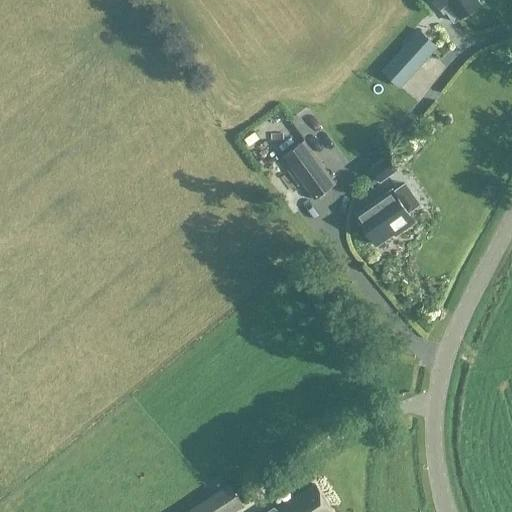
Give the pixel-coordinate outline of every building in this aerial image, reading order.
[(477,0),(433,0),(439,8),(443,5),(454,21),(480,3),(477,0)] [(437,47),(419,31),(383,71),(400,87),(437,47)] [(304,141),(283,156),(315,199),(336,184),(304,141)] [(397,170),(388,157),(372,168),(381,181),(397,170)] [(395,233),(396,235),(415,222),(408,212),(419,204),(405,184),(394,192),(393,190),(356,215),(377,245),(395,233)] [(280,511),(333,511),(315,484),(279,509),(280,511)] [(233,511),(242,506),(229,486),(190,511),(233,511)]
